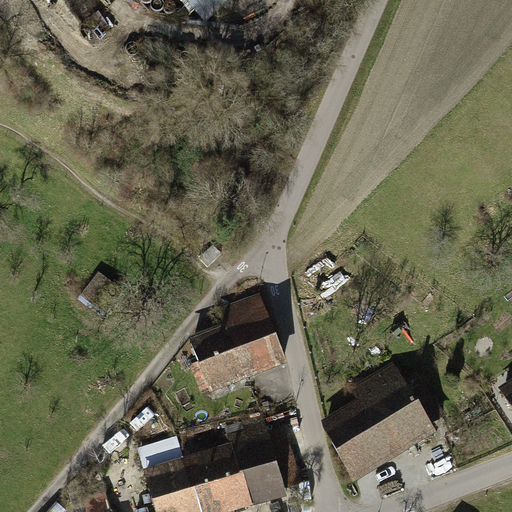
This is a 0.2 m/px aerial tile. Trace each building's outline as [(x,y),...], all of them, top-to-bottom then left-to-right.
[(187,0),(207,22),(225,7),(232,0),(187,0)] [(201,259),(200,259),(209,268),(222,256),(214,247),(204,256),(201,259)] [(117,286),(100,272),(78,300),(95,313),(117,286)] [(289,363),(259,298),(222,315),(227,326),(190,343),(203,371),(196,374),(207,400),(289,363)] [(324,426),(355,480),(435,435),(395,365),(355,389),(363,404),(324,426)] [(138,451),(156,511),(229,511),(302,490),(285,434),(274,438),(269,420),(230,432),(235,449),(196,461),(193,452),(191,445),(184,447),(182,438),(175,440),(138,451)]
